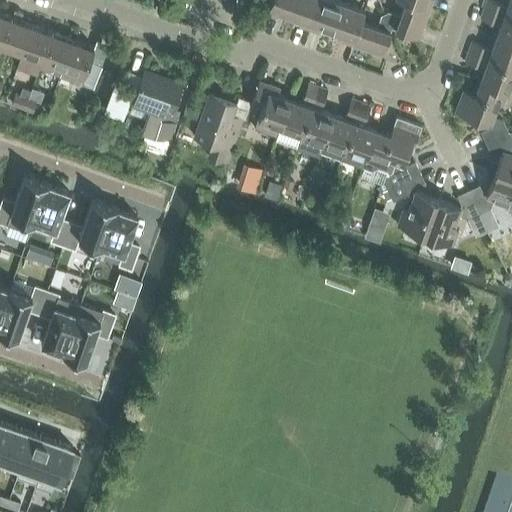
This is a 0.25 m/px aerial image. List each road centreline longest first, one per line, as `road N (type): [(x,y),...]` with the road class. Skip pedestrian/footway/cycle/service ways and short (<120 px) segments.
road 1 (residential): [(428,108),(251,46),(219,53),(71,0)]
road 2 (residential): [(0,149),(163,206)]
